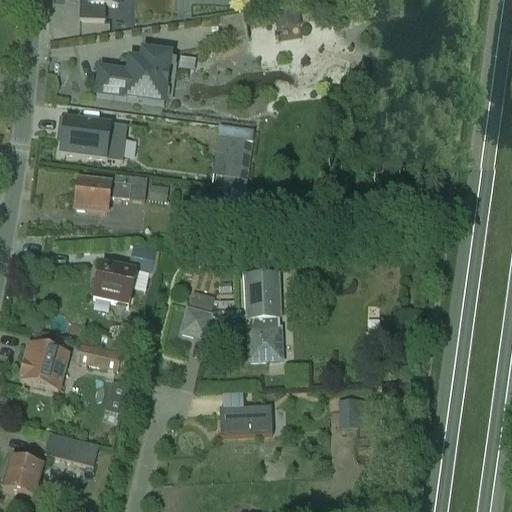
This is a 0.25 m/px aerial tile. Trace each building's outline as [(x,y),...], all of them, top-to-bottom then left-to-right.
[(82,0),(82,11),(123,12),(122,0),(82,0)] [(259,25),(236,23),(234,45),(257,47),(259,25)] [(98,105),(169,114),(176,59),(106,49),(98,105)] [(59,158),(121,166),(125,130),(63,122),(59,158)] [(236,161),(235,184),(255,185),(257,147),(229,145),(229,161),(236,161)] [(77,219),(112,223),(116,188),(80,184),(77,219)] [(179,202),(178,191),(162,193),(164,203),(179,202)] [(96,309),(132,319),(142,282),(106,272),(96,309)] [(244,369),(283,368),(280,278),(241,279),(244,369)] [(225,346),(226,318),(195,316),(194,344),(225,346)] [(18,389),(63,401),(73,361),(28,350),(18,389)] [(17,366),(4,365),(4,381),(17,381),(17,366)] [(322,394),(322,371),(298,372),(299,395),(322,394)] [(134,422),(141,391),(122,387),(116,418),(134,422)] [(368,405),(338,406),(339,432),(369,431),(368,405)] [(58,446),(56,472),(107,475),(109,448),(58,446)] [(3,497),(41,507),(50,474),(11,464),(3,497)]
